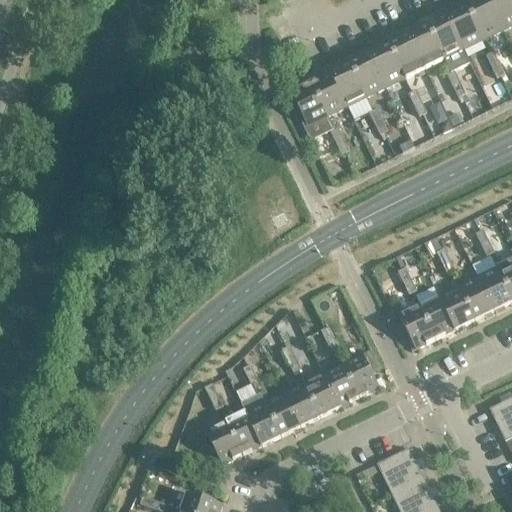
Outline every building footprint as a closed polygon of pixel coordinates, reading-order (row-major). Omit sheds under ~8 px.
[(502,33),(486,0),(483,0),(466,8),(483,43),(502,33)] [(511,28),(511,4),(510,0),(486,0),(502,33),(511,28)] [(483,43),(466,8),(447,18),(464,52),(483,43)] [(464,52),(447,18),(427,28),(444,62),(464,52)] [(444,62),(427,28),(408,37),(425,71),(444,62)] [(425,71),(408,37),(388,47),(405,81),(425,71)] [(405,81),(388,47),(369,56),(386,91),(405,81)] [(486,58),(491,69),(499,65),(493,54),(486,58)] [(386,91),(369,56),(350,66),(367,100),(386,91)] [(504,76),(499,65),(491,69),(497,80),(504,76)] [(367,100),(350,66),(330,75),(347,110),(367,100)] [(446,77),(452,88),(460,84),(454,73),(446,77)] [(347,110),(330,75),(316,82),(311,85),(328,119),(347,110)] [(465,96),(460,84),(452,88),(458,100),(465,96)] [(334,132),(328,119),(311,85),(291,95),(306,125),(300,127),(309,145),(330,134),(334,132)] [(408,96),(413,107),(421,103),(416,92),(408,96)] [(427,115),(421,103),(413,107),(419,119),(427,115)] [(369,115),(375,126),(382,122),(377,111),(369,115)] [(459,116),(450,120),(454,129),(464,124),(459,116)] [(388,134),(382,122),(375,126),(380,138),(388,134)] [(443,125),(441,130),(444,136),(454,131),(449,122),(443,125)] [(338,130),(334,132),(330,134),(336,145),(344,141),(338,130)] [(349,153),(344,141),(336,145),(341,157),(349,153)] [(411,143),(400,149),(403,156),(414,150),(411,143)] [(489,243),(483,232),(475,236),(481,247),(489,243)] [(494,255),(489,243),(481,247),(486,258),(494,255)] [(450,262),(444,251),(436,255),(442,266),(450,262)] [(511,261),(497,270),(511,300),(511,261)] [(455,274),(450,262),(442,266),(447,277),(455,274)] [(411,281),(405,270),(398,274),(403,285),(411,281)] [(511,304),(511,300),(497,270),(477,279),(494,313),(511,304)] [(494,313),(477,279),(458,289),(475,323),(494,313)] [(417,293),(411,281),(403,285),(409,296),(417,293)] [(475,323),(458,289),(438,298),(455,332),(475,323)] [(455,332),(438,298),(419,308),(436,342),(455,332)] [(436,342),(419,308),(399,318),(416,352),(436,342)] [(334,340),(329,329),(321,333),(326,344),(334,340)] [(340,352),(334,340),(326,344),(332,355),(340,352)] [(295,359),(290,348),(282,352),(287,363),(295,359)] [(362,357),(342,367),(359,401),(379,391),(362,357)] [(301,371),(295,359),(287,363),(293,375),(301,371)] [(256,378),(251,367),(243,371),(249,382),(256,378)] [(359,401),(342,367),(323,376),(339,410),(359,401)] [(339,410),(323,376),(303,386),(320,420),(339,410)] [(262,390),(256,378),(249,382),(254,394),(262,390)] [(218,397),(212,386),(204,390),(210,401),(218,397)] [(320,420),(303,386),(284,395),(301,429),(320,420)] [(301,429),(284,395),(265,405),(281,439),(301,429)] [(223,409),(218,397),(210,401),(215,413),(223,409)] [(511,440),(511,400),(489,412),(505,444),(511,440)] [(281,439),(265,405),(245,414),(262,449),(281,439)] [(262,449),(245,414),(226,424),(243,458),(262,449)] [(243,458),(226,424),(206,434),(222,468),(243,458)] [(424,482),(409,451),(377,467),(380,473),(392,498),(424,482)] [(377,467),(356,477),(359,483),(380,473),(377,467)] [(439,511),(424,482),(392,498),(399,511),(439,511)] [(222,511),(224,507),(186,494),(179,511),(222,511)] [(154,503),(142,499),(140,507),(152,511),(154,503)] [(164,511),(166,507),(154,503),(152,511),(154,511),(164,511)]
